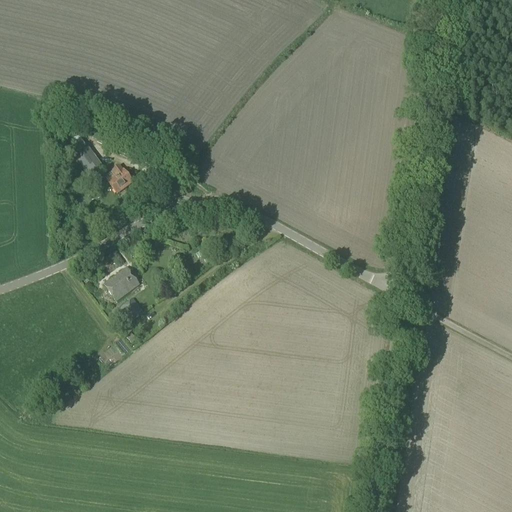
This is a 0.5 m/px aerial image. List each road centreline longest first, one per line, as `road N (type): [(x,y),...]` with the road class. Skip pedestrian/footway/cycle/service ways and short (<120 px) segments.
road 1 (unclassified): [(0,290),(160,215),(209,210),(255,219),(403,295)]
road 2 (unclassified): [(403,295),(442,0)]
road 3 (unclassified): [(371,511),(403,295)]
road 4 (unknown): [(403,295),(511,354)]
